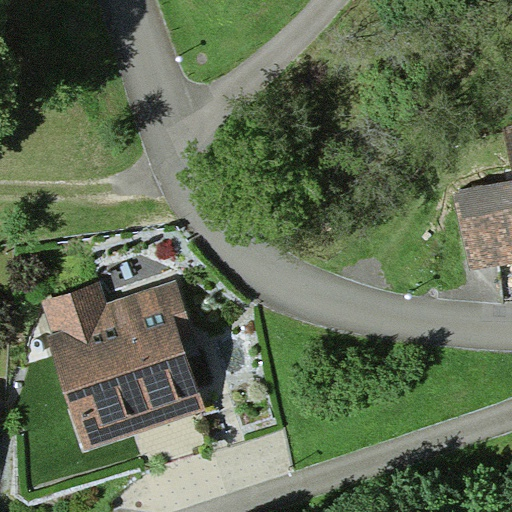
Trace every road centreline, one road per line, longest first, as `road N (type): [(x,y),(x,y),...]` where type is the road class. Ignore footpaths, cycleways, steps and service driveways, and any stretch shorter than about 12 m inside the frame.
road 1 (residential): [(130,0),(185,171),(224,235),(296,289),(414,327),(511,339)]
road 2 (residential): [(511,416),(217,511)]
